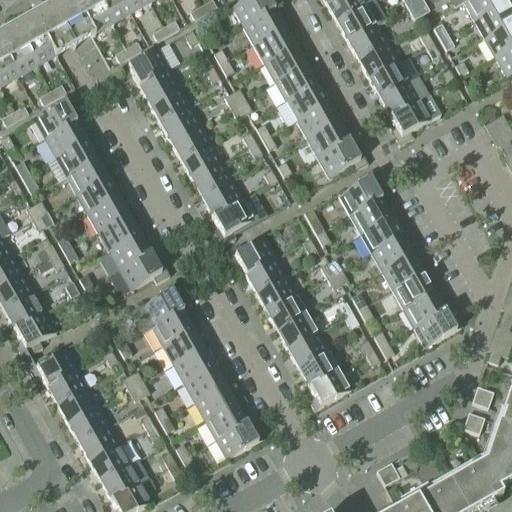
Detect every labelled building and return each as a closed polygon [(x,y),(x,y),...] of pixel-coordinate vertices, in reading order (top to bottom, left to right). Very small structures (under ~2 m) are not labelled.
[(43,15),(12,32),(15,37),(33,68),(36,73),(66,56),(111,30),(93,0),(64,0),(66,2),(43,15)] [(118,0),(93,0),(111,30),(130,20),(118,0)] [(144,0),(118,0),(130,20),(149,9),(144,0)] [(144,0),(149,9),(164,0),(144,0)] [(251,0),(231,12),(242,32),(273,15),(273,14),(272,13),(264,0),(251,0)] [(319,0),(325,9),(341,0),(319,0)] [(335,28),(374,6),(370,0),(341,0),(325,9),(335,27),(335,28)] [(402,0),(400,1),(406,13),(414,8),(409,0),(402,0)] [(419,0),(409,0),(414,8),(421,4),(419,0)] [(444,0),(452,12),(462,6),(472,0),(444,0)] [(472,0),(462,6),(472,24),(503,7),(498,0),(472,0)] [(211,4),(200,11),(204,18),(215,12),(211,4)] [(421,4),(414,8),(420,20),(428,15),(421,4)] [(336,28),(346,46),(377,29),(384,25),(374,6),(335,28),(335,29),(336,28)] [(472,24),(483,44),(511,27),(511,23),(503,7),(472,24)] [(414,8),(406,13),(413,24),(420,20),(414,8)] [(204,18),(200,11),(188,17),(193,25),(204,18)] [(242,32),(252,50),(283,33),(273,15),(242,32)] [(173,26),(162,32),(166,40),(178,33),(173,26)] [(197,32),(203,43),(211,39),(205,27),(197,32)] [(511,27),(483,44),(494,63),(511,52),(511,27)] [(356,65),(387,48),(377,29),(346,46),(356,65)] [(432,33),(438,44),(446,40),(440,29),(432,33)] [(12,32),(0,38),(0,54),(17,84),(36,73),(33,68),(15,37),(12,32)] [(166,40),(162,32),(151,38),(155,46),(166,40)] [(252,50),(263,69),(294,51),(293,51),(283,33),(252,50)] [(197,47),(191,35),(183,40),(189,51),(197,47)] [(418,41),(424,52),(432,48),(426,37),(418,41)] [(446,40),(438,44),(445,55),(452,51),(446,40)] [(135,47),(124,53),(129,61),(140,55),(135,47)] [(357,66),(367,84),(398,67),(387,48),(356,65),(357,66)] [(432,48),(424,52),(431,63),(438,59),(432,48)] [(263,69),(274,88),(304,70),(294,52),(294,51),(263,69)] [(511,52),(494,63),(505,82),(511,78),(511,52)] [(129,61),(124,53),(113,60),(118,67),(129,61)] [(0,54),(0,93),(17,84),(0,54)] [(137,91),(137,92),(168,74),(156,54),(126,71),(136,90),(137,92),(137,91)] [(212,58),(218,69),(226,65),(220,54),(212,58)] [(198,66),(204,77),(212,73),(206,62),(198,66)] [(226,65),(218,69),(225,81),(233,76),(226,65)] [(453,70),(460,82),(468,78),(461,66),(453,70)] [(377,103),(378,103),(409,86),(398,67),(367,84),(377,102),(377,103)] [(274,88),(284,107),(315,89),(315,88),(304,70),(274,88)] [(212,73),(204,77),(211,88),(218,84),(212,73)] [(137,92),(148,110),(178,93),(168,74),(137,92)] [(447,74),(439,78),(446,90),(454,86),(447,74)] [(378,104),(389,122),(420,105),(428,100),(418,81),(409,86),(378,103),(378,104)] [(284,107),(295,125),(325,108),(315,90),(316,89),(315,89),(284,107)] [(60,90),(49,96),(53,104),(64,97),(60,90)] [(158,129),(189,111),(178,93),(148,110),(158,128),(157,128),(158,129)] [(238,93),(230,98),(236,109),(244,104),(238,93)] [(53,104),(49,96),(37,102),(42,110),(53,104)] [(223,102),(229,113),(236,109),(230,98),(223,102)] [(244,104),(236,109),(243,120),(250,116),(244,104)] [(420,105),(389,122),(399,140),(394,143),(398,150),(412,143),(408,137),(431,124),(420,105)] [(44,144),(74,127),(75,126),(74,125),(63,107),(33,124),(44,144)] [(295,125),(305,144),(336,126),(325,108),(295,125)] [(236,109),(229,113),(235,124),(243,120),(236,109)] [(22,111),(11,117),(15,125),(27,119),(22,111)] [(158,129),(169,147),(199,130),(189,111),(158,129)] [(15,125),(11,117),(0,123),(4,131),(15,125)] [(486,131),(497,150),(507,144),(511,141),(511,136),(503,121),(486,131)] [(305,144),(316,163),(347,145),(336,127),(337,127),(336,126),(305,144)] [(44,144),(54,162),(85,145),(74,127),(44,144)] [(254,133),(261,144),(268,140),(262,129),(254,133)] [(178,166),(179,167),(210,149),(199,130),(169,147),(179,165),(178,166)] [(240,141),(247,152),(255,148),(248,137),(240,141)] [(0,143),(0,146),(5,155),(13,151),(6,140),(0,143)] [(268,140),(261,144),(267,156),(275,151),(268,140)] [(497,150),(502,158),(511,152),(507,144),(497,150)] [(54,162),(65,182),(96,164),(95,163),(85,145),(54,162)] [(347,145),(316,163),(327,182),(349,170),(353,176),(366,168),(362,161),(357,164),(347,145)] [(255,148),(247,152),(253,164),(261,159),(255,148)] [(180,166),(190,185),(220,167),(210,149),(179,167),(180,166)] [(511,152),(502,158),(507,166),(511,163),(511,152)] [(65,182),(76,200),(106,183),(96,164),(65,182)] [(13,171),(20,182),(28,177),(21,166),(13,171)] [(276,171),(282,182),(290,178),(283,166),(276,171)] [(200,203),(200,204),(231,186),(220,167),(190,185),(200,203)] [(0,178),(0,179),(6,190),(14,185),(7,174),(0,178)] [(270,174),(269,174),(262,179),(268,190),(276,186),(270,174)] [(338,201),(348,220),(379,202),(369,185),(374,182),(370,174),(356,182),(360,188),(338,201)] [(28,177),(20,182),(30,200),(31,200),(32,203),(37,201),(35,197),(38,196),(28,177)] [(76,200),(86,219),(117,201),(117,200),(116,201),(106,183),(76,200)] [(14,185),(6,190),(12,201),(20,196),(14,185)] [(201,204),(211,223),(242,205),(231,186),(200,204),(201,204)] [(86,219),(97,237),(127,220),(117,202),(117,201),(86,219)] [(348,220),(359,239),(390,221),(389,221),(379,202),(348,220)] [(40,205),(32,210),(38,221),(46,217),(40,205)] [(242,205),(211,223),(221,240),(216,243),(221,251),(234,243),(231,237),(253,225),(242,205)] [(24,214),(31,225),(38,221),(32,210),(24,214)] [(302,218),(314,239),(322,235),(310,213),(302,218)] [(46,217),(38,221),(44,232),(52,228),(46,217)] [(97,237),(107,256),(138,238),(127,220),(97,237)] [(38,221),(31,225),(37,236),(44,232),(38,221)] [(359,239),(370,257),(400,240),(390,222),(391,222),(390,221),(359,239)] [(322,235),(314,239),(321,251),(329,246),(322,235)] [(107,256),(118,275),(148,258),(138,240),(138,239),(138,238),(107,256)] [(370,257),(380,276),(410,258),(400,240),(370,257)] [(56,246),(62,257),(70,252),(64,241),(56,246)] [(0,267),(12,261),(1,242),(0,242),(0,267)] [(233,262),(244,280),(274,262),(263,243),(241,255),(238,249),(224,257),(228,265),(233,262)] [(315,254),(308,243),(300,247),(307,259),(315,254)] [(42,254),(48,265),(56,260),(50,249),(42,254)] [(70,252),(62,257),(69,268),(77,264),(70,252)] [(148,258),(118,275),(129,295),(151,282),(154,288),(168,280),(164,273),(159,276),(148,258)] [(380,276),(391,295),(422,278),(412,260),(411,259),(410,258),(380,276)] [(56,260),(48,265),(54,276),(62,272),(56,260)] [(0,267),(0,292),(22,280),(12,261),(0,267)] [(254,298),(285,281),(274,262),(244,280),(254,298)] [(334,263),(326,268),(333,279),(340,275),(334,263)] [(30,275),(34,282),(52,272),(48,265),(30,275)] [(319,272),(325,283),(333,279),(326,268),(319,272)] [(340,275),(333,279),(339,290),(346,285),(340,275)] [(391,295),(402,314),(433,297),(433,296),(432,296),(422,278),(391,295)] [(77,283),(84,295),(92,290),(85,279),(77,283)] [(333,279),(325,283),(332,294),(339,290),(333,279)] [(1,315),(2,316),(33,299),(22,280),(0,292),(0,312),(2,315),(1,315)] [(255,299),(265,317),(295,300),(285,281),(254,298),(254,299),(255,299)] [(71,287),(63,291),(70,303),(77,298),(71,287)] [(140,338),(150,332),(181,315),(171,297),(176,294),(172,287),(158,294),(161,300),(129,319),(140,338)] [(511,292),(510,292),(502,315),(511,317),(511,292)] [(402,314),(412,332),(443,315),(433,298),(433,297),(402,314)] [(2,316),(13,335),(43,318),(33,299),(2,316),(2,317),(2,316)] [(351,303),(357,315),(365,311),(359,299),(351,303)] [(275,336),(275,337),(306,319),(295,300),(265,317),(275,336)] [(337,312),(343,323),(351,318),(345,307),(337,312)] [(365,311),(357,315),(363,326),(371,321),(365,311)] [(150,332),(161,351),(192,333),(191,333),(181,315),(150,332)] [(443,315),(412,332),(424,353),(460,332),(454,323),(449,326),(443,315)] [(511,317),(502,315),(499,324),(510,327),(511,322),(511,317)] [(43,318),(13,335),(19,345),(13,348),(19,357),(24,354),(27,360),(41,352),(37,347),(54,337),(43,318)] [(351,318),(343,323),(349,334),(357,329),(351,318)] [(276,337),(286,355),(317,337),(306,319),(275,337),(276,337)] [(510,327),(499,324),(497,332),(494,331),(490,343),(510,350),(511,343),(511,336),(508,336),(510,327)] [(161,351),(172,370),(202,353),(192,335),(192,334),(192,333),(161,351)] [(296,373),(296,374),(327,356),(317,337),(286,355),(297,373),(296,373)] [(372,341),(378,352),(386,348),(380,337),(372,341)] [(358,349),(364,360),(372,356),(366,345),(358,349)] [(116,352),(123,363),(130,359),(124,347),(116,352)] [(386,348),(378,352),(384,363),(392,359),(386,348)] [(172,370),(182,388),(212,371),(202,353),(172,370)] [(39,381),(45,392),(76,374),(65,355),(48,365),(45,359),(31,366),(34,372),(29,375),(34,384),(39,381)] [(117,367),(110,355),(102,360),(109,371),(117,367)] [(297,374),(307,392),(338,375),(327,356),(296,374),(297,375),(297,374)] [(372,356),(364,360),(370,371),(378,367),(372,356)] [(485,366),(496,369),(499,360),(488,356),(485,366)] [(182,388),(193,407),(223,390),(213,372),(214,372),(213,371),(212,371),(182,388)] [(55,410),(55,411),(86,393),(76,374),(45,392),(55,410)] [(338,375),(307,392),(314,403),(308,406),(313,415),(349,395),(338,375)] [(136,376),(128,380),(135,391),(142,387),(136,376)] [(121,384),(127,395),(135,391),(128,380),(121,384)] [(480,511),(501,501),(497,494),(509,488),(511,478),(511,382),(500,418),(502,419),(499,429),(496,428),(483,466),(402,511),(480,511)] [(142,387),(135,391),(141,402),(148,398),(142,387)] [(193,407),(203,425),(233,408),(223,390),(193,407)] [(135,391),(127,395),(133,406),(141,402),(135,391)] [(476,392),(470,408),(486,413),(492,397),(476,392)] [(56,411),(67,430),(97,412),(86,393),(55,411),(56,412),(56,411)] [(203,425),(214,445),(244,427),(234,410),(235,409),(234,408),(234,409),(233,408),(203,425)] [(152,416),(159,427),(166,422),(160,411),(152,416)] [(76,448),(77,448),(107,431),(97,412),(67,430),(77,448),(76,448)] [(142,412),(132,419),(134,422),(144,416),(142,412)] [(467,418),(462,433),(461,434),(477,439),(483,423),(467,418)] [(138,424),(145,435),(152,430),(146,419),(138,424)] [(166,422),(159,427),(165,438),(173,433),(166,422)] [(244,427),(214,445),(225,465),(261,445),(256,436),(251,439),(244,427)] [(152,430),(145,435),(151,446),(159,441),(152,430)] [(78,449),(88,467),(118,450),(107,431),(77,448),(77,449),(78,449)] [(174,453),(180,464),(188,460),(181,449),(174,453)] [(98,486),(129,468),(118,450),(88,467),(98,485),(98,486)] [(160,461),(165,472),(173,468),(168,457),(160,461)] [(188,460),(180,464),(186,475),(194,471),(188,460)] [(99,486),(109,504),(139,487),(146,483),(136,464),(129,468),(98,486),(99,487),(99,486)] [(173,468),(165,472),(171,483),(179,479),(173,468)] [(398,482),(389,468),(375,476),(383,491),(398,482)] [(139,487),(109,504),(113,511),(142,511),(151,507),(139,487)]
